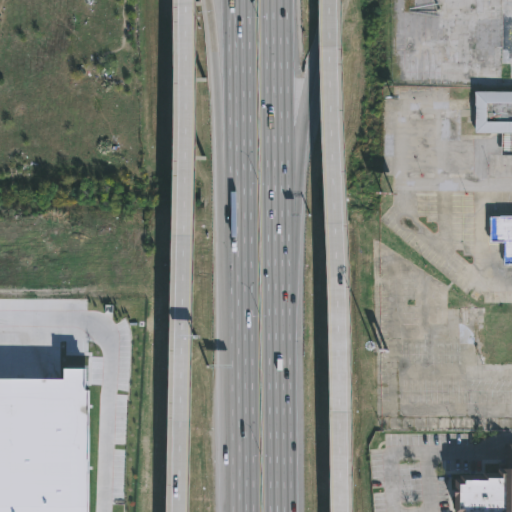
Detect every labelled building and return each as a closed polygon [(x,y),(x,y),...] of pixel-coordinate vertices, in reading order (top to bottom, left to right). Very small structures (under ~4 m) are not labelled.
[(511,79),(507,79),(507,65),(495,65),(495,12),(492,12),(492,1),(511,1),(511,79)] [(511,154),(500,154),(500,133),(473,132),(474,91),(511,91),(511,154)] [(511,275),(501,275),(496,275),(496,262),(501,263),(501,240),(488,240),(488,213),(511,213),(511,275)] [(511,370),(511,312),(484,313),(483,370),(511,370)] [(511,511),(452,511),(452,478),(457,478),(458,474),(481,475),(481,472),(496,472),(496,468),(503,468),(504,444),(511,444),(511,511)]
